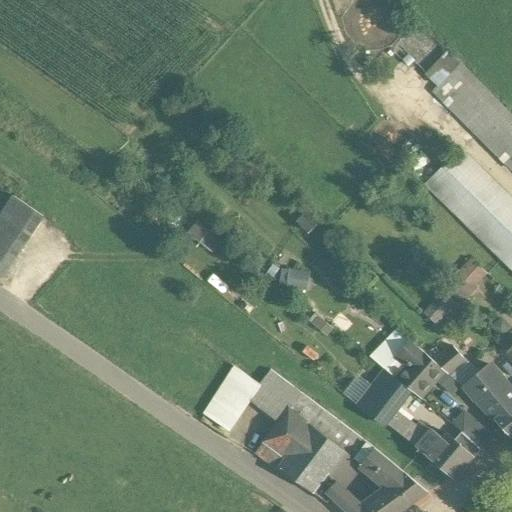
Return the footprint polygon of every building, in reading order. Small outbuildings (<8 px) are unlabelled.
[(438,86),(459,63),(445,50),(423,73),(438,86)] [(511,117),(459,63),(432,92),(511,171),(511,169),(511,117)] [(511,199),(461,149),(423,186),(505,267),(511,270),(511,199)] [(13,197),(0,215),(0,279),(42,217),(13,197)] [(210,251),(220,237),(193,218),(183,232),(210,251)] [(277,285),(304,288),(306,270),(279,266),(277,285)] [(439,319),(429,311),(426,316),(429,318),(427,320),(434,325),(439,319)] [(511,333),(499,345),(508,354),(511,350),(511,333)] [(433,364),(411,344),(398,359),(407,367),(395,381),(409,392),(418,399),(442,372),(433,364)] [(452,348),(433,364),(442,372),(447,376),(464,361),(452,348)] [(488,366),(462,389),(475,403),(501,381),(488,366)] [(257,387),(233,368),(212,399),(214,400),(203,416),(227,432),(250,398),(279,421),(287,410),(257,387)] [(373,450),(269,372),(257,387),(287,410),(344,453),(344,454),(359,467),(373,450)] [(384,372),(356,407),(381,427),(409,392),(395,381),(384,372)] [(501,381),(475,403),(495,424),(504,416),(511,409),(511,393),(501,381)] [(344,453),(287,410),(279,421),(254,455),(312,495),(344,454),(344,453)] [(490,439),(464,414),(452,427),(458,432),(460,434),(479,451),(490,439)] [(511,415),(507,420),(499,427),(510,440),(511,438),(511,415)] [(418,424),(413,430),(410,428),(410,427),(402,422),(394,432),(416,450),(431,432),(418,424)] [(460,434),(454,442),(446,435),(442,440),(431,432),(416,450),(452,481),(479,451),(460,434)] [(402,511),(427,494),(373,450),(359,467),(358,468),(360,469),(385,490),(375,501),(387,511),(402,511)] [(344,454),(327,476),(335,484),(343,491),(360,469),(358,468),(359,467),(344,454)] [(327,476),(312,495),(326,505),(330,499),(325,495),(335,484),(327,476)] [(387,511),(375,501),(365,511),(343,491),(335,484),(325,495),(330,499),(343,511),(387,511)]
